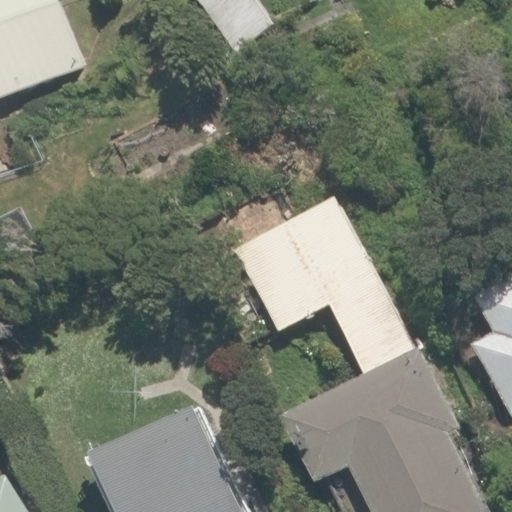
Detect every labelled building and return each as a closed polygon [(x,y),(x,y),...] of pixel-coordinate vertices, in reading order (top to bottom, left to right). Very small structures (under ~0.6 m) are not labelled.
[(0,0),(0,95),(84,64),(59,0),(0,0)] [(287,22),(264,0),(182,0),(246,63),(287,22)] [(415,351),(334,199),(272,232),(258,207),(222,226),(278,331),(325,306),(363,379),(415,351)] [(466,342),(506,418),(511,415),(511,272),(476,292),(495,327),(466,342)] [(488,511),(437,416),(462,403),(430,343),(423,347),(415,351),(363,379),(281,423),(313,482),(344,465),(369,511),(488,511)] [(255,511),(196,394),(75,456),(103,511),(255,511)] [(0,511),(29,511),(0,465),(0,511)]
